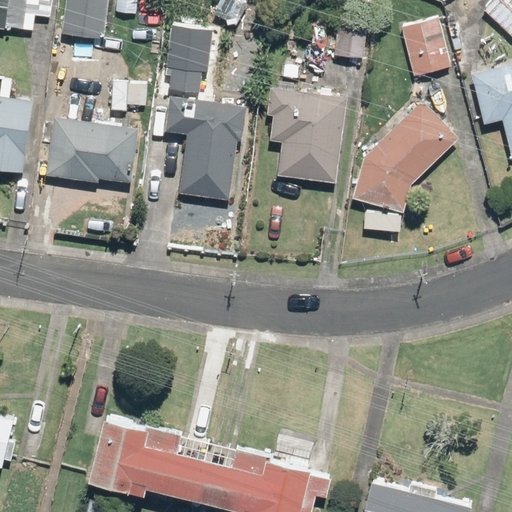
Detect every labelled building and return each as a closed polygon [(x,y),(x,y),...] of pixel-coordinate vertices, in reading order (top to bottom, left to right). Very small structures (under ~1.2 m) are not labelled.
[(65,0),(61,32),(101,37),(105,0),(65,0)] [(511,34),(511,0),(488,0),(483,6),(511,34)] [(366,11),(338,8),(332,53),(360,57),(366,11)] [(449,64),(437,17),(400,26),(412,73),(449,64)] [(171,25),(165,65),(204,70),(209,30),(171,25)] [(511,62),(469,73),(482,122),(500,118),(509,154),(511,152),(511,62)] [(199,71),(170,67),(168,87),(197,91),(199,71)] [(147,79),(124,78),(122,104),(146,105),(147,79)] [(268,139),(280,140),(276,173),(332,181),(344,96),(275,87),(268,86),(264,113),(271,114),(268,139)] [(244,104),(167,94),(162,130),(186,133),(178,192),(228,199),(236,140),(239,140),(244,104)] [(29,99),(0,95),(0,167),(20,170),(29,99)] [(419,99),(362,155),(350,196),(401,210),(409,183),(456,137),(419,99)] [(52,116),(44,173),(96,180),(96,177),(129,181),(136,127),(52,116)] [(0,460),(2,461),(13,414),(0,411),(0,460)] [(182,430),(103,412),(88,477),(142,490),(144,483),(241,505),(239,511),(297,511),(298,510),(305,511),(322,511),(331,475),(307,469),(310,459),(239,443),(234,462),(178,449),(182,430)] [(467,511),(471,500),(372,478),(363,511),(467,511)]
